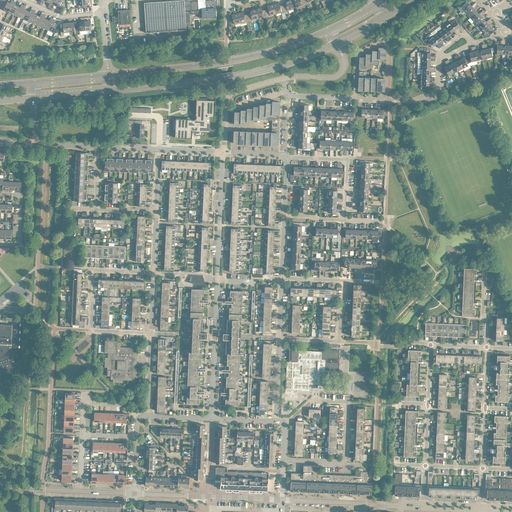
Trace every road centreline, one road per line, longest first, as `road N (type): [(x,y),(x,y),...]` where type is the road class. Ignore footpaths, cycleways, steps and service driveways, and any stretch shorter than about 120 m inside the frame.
road 1 (secondary): [(109,90),(258,71),(337,43)]
road 2 (secondary): [(330,29),(255,56),(107,75)]
road 3 (unclassified): [(280,500),(134,493)]
road 4 (residential): [(210,418),(216,280)]
road 5 (residential): [(386,100),(385,39),(356,56),(356,99)]
road 6 (residential): [(344,464),(347,401),(313,400),(283,425)]
road 7 (residential): [(216,280),(222,153)]
road 8 (residential): [(344,220),(347,159),(287,156)]
road 9 (residential): [(90,331),(93,270),(153,273)]
